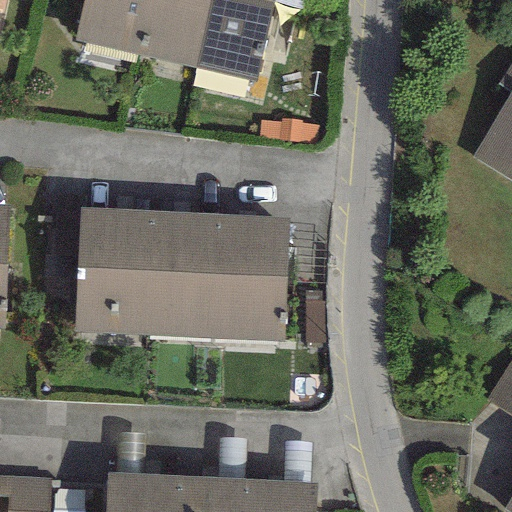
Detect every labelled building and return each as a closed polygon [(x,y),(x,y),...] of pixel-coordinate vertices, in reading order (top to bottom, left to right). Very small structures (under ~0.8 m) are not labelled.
[(268,0),(80,0),(65,58),(240,105),(268,0)] [(511,111),(475,177),(511,197),(511,111)] [(284,243),(74,231),(67,347),(277,360),(284,243)] [(511,372),(494,406),(511,416),(511,372)] [(307,511),(308,498),(94,492),(93,511),(307,511)]
